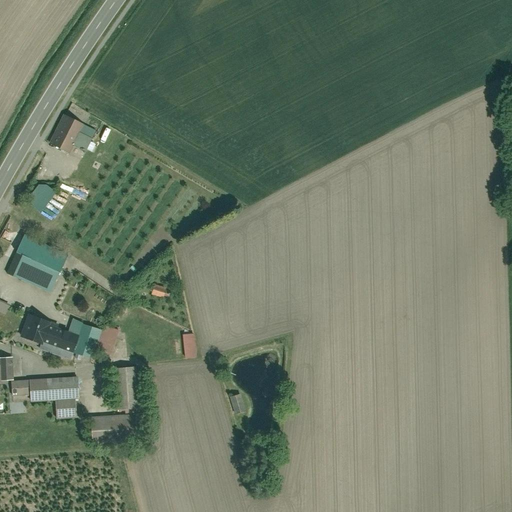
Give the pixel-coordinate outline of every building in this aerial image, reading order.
[(67,111),(50,140),(68,150),(74,140),(84,123),(85,121),(67,111)] [(74,140),(87,148),(97,130),(84,123),(74,140)] [(56,191),(41,180),(28,199),(42,209),(56,191)] [(68,253),(25,231),(17,247),(60,268),(68,253)] [(60,268),(17,247),(6,269),(49,291),(60,268)] [(166,287),(155,283),(152,293),(162,297),(166,287)] [(0,312),(6,315),(10,304),(0,300),(0,312)] [(49,320),(30,313),(22,335),(41,342),(49,320)] [(84,320),(74,317),(70,328),(80,331),(84,320)] [(39,348),(69,359),(73,350),(80,331),(70,328),(49,320),(41,342),(39,348)] [(90,356),(101,327),(84,320),(80,331),(73,350),(90,356)] [(105,333),(118,337),(121,329),(107,325),(105,333)] [(195,332),(183,333),(185,357),(197,356),(195,332)] [(14,377),(12,356),(0,356),(0,359),(0,363),(2,379),(14,377)] [(139,365),(116,366),(119,407),(142,406),(139,365)] [(78,375),(31,379),(32,392),(32,400),(56,398),(75,397),(79,397),(78,375)] [(12,394),(32,392),(31,379),(11,380),(12,394)] [(75,397),(56,398),(57,417),(76,415),(75,397)] [(136,414),(93,416),(94,444),(137,441),(136,414)]
